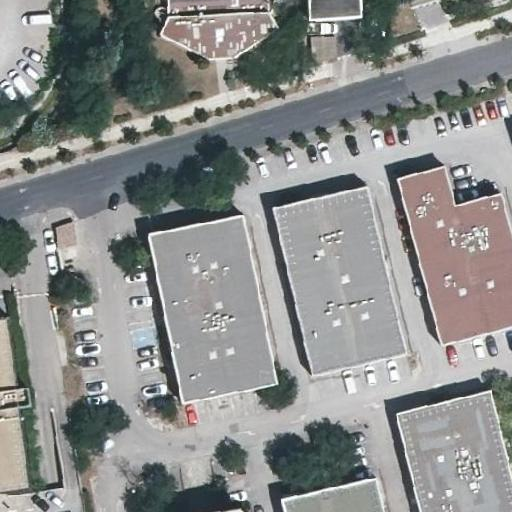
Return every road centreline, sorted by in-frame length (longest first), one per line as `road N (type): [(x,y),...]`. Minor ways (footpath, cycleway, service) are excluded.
road 1 (secondary): [(0,202),(511,53)]
road 2 (unknown): [(251,193),(303,416)]
